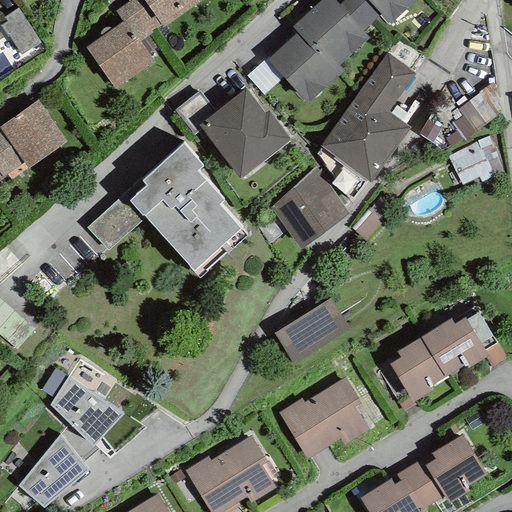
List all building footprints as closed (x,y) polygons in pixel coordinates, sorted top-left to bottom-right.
[(160,24),(143,0),(127,0),(129,2),(115,12),(122,22),(125,20),(139,41),(152,32),(150,30),(160,24)] [(143,0),(160,24),(162,27),(202,0),(143,0)] [(321,0),(291,28),(296,33),(315,54),(322,48),(338,66),(369,38),(363,31),(339,5),(334,0),(321,0)] [(367,0),(344,0),(339,5),(363,31),(381,14),(367,0)] [(367,0),(381,14),(390,25),(417,0),(367,0)] [(15,8),(2,25),(18,37),(30,20),(15,8)] [(125,20),(122,22),(86,48),(115,90),(155,62),(153,60),(139,41),(125,20)] [(315,54),(296,33),(267,60),(307,104),(343,72),(338,66),(322,48),(315,54)] [(371,183),(410,128),(387,112),(415,74),(386,53),(320,146),(371,183)] [(265,114),(244,89),(216,112),(199,126),(202,129),(242,178),(289,139),(267,112),(265,114)] [(216,112),(199,90),(174,110),(194,135),(202,129),(199,126),(216,112)] [(67,142),(37,100),(0,126),(0,129),(0,130),(27,167),(28,169),(67,142)] [(0,129),(0,175),(2,179),(7,176),(10,180),(27,167),(0,130),(0,129)] [(450,146),(460,179),(504,165),(493,132),(450,146)] [(203,166),(183,144),(141,180),(146,185),(129,200),(143,216),(144,215),(146,217),(199,278),(247,237),(240,230),(242,228),(220,203),(224,200),(198,170),(203,166)] [(316,166),(270,208),(301,250),(348,214),(316,166)] [(146,185),(141,180),(87,228),(107,251),(146,217),(144,215),(143,216),(129,200),(146,185)] [(6,245),(0,250),(0,283),(23,264),(6,245)] [(330,297),(275,331),(294,360),(348,326),(330,297)] [(0,300),(0,335),(17,350),(34,329),(0,300)] [(451,318),(419,338),(445,377),(464,364),(467,369),(484,358),(491,368),(506,358),(477,312),(465,319),(464,318),(455,324),(451,318)] [(445,377),(419,338),(396,352),(400,358),(389,364),(413,402),(432,390),(430,387),(445,377)] [(124,414),(68,376),(49,405),(93,447),(124,414)] [(301,398),(278,413),(308,460),(340,439),(344,445),(368,430),(354,407),(360,403),(344,378),(304,403),(301,398)] [(60,434),(17,486),(43,509),(89,470),(60,434)] [(207,456),(184,471),(209,511),(221,511),(246,497),(250,503),(275,487),(270,480),(277,476),(268,461),(267,462),(251,436),(210,461),(207,456)] [(434,466),(423,473),(442,505),(446,511),(450,511),(470,501),(467,495),(487,484),(462,442),(431,460),(434,466)] [(420,468),(359,504),(364,511),(429,511),(442,505),(423,473),(420,468)] [(168,511),(157,493),(125,511),(168,511)]
